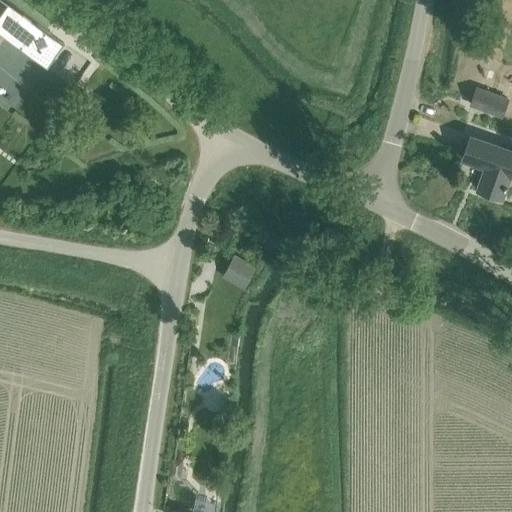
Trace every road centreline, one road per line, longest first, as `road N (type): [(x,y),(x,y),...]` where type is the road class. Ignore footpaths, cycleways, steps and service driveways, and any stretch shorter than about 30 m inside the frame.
road 1 (unclassified): [(144,511),(177,270)]
road 2 (unclassified): [(227,136),(50,0)]
road 3 (unclassified): [(376,200),(422,0)]
road 4 (unclassified): [(177,270),(0,238)]
road 5 (unclassified): [(376,200),(227,136)]
road 6 (unclassified): [(376,200),(511,278)]
road 7 (unclassified): [(177,270),(193,205),(227,136)]
